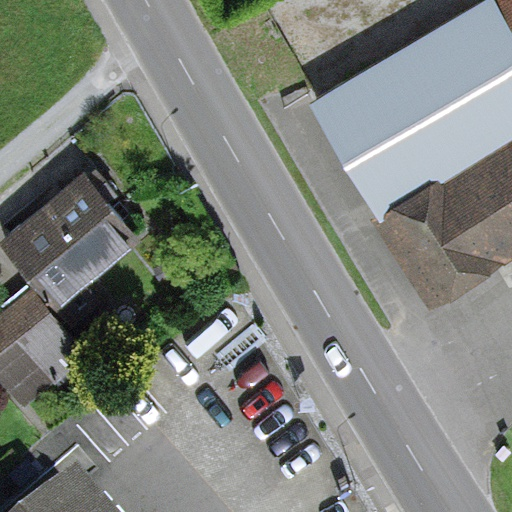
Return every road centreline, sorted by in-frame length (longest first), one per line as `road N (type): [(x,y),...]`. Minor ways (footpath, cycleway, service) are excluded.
road 1 (primary): [(451,511),(144,0)]
road 2 (unknown): [(511,335),(403,435)]
